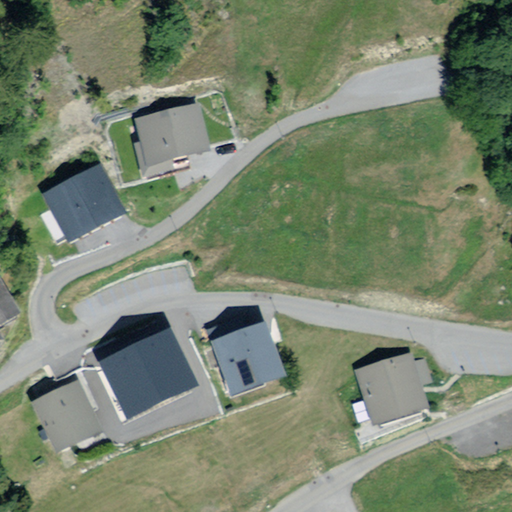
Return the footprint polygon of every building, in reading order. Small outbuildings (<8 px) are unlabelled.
[(205,102),(132,122),(147,179),(220,160),(205,102)] [(105,166),(43,196),(64,238),(126,208),(105,166)] [(0,320),(14,312),(0,288),(0,320)] [(267,320),(209,342),(229,397),(288,375),(267,320)] [(173,329),(101,363),(128,420),(200,386),(173,329)] [(416,350),(354,370),(372,427),(434,407),(416,350)] [(78,378),(28,402),(54,455),(104,430),(78,378)]
